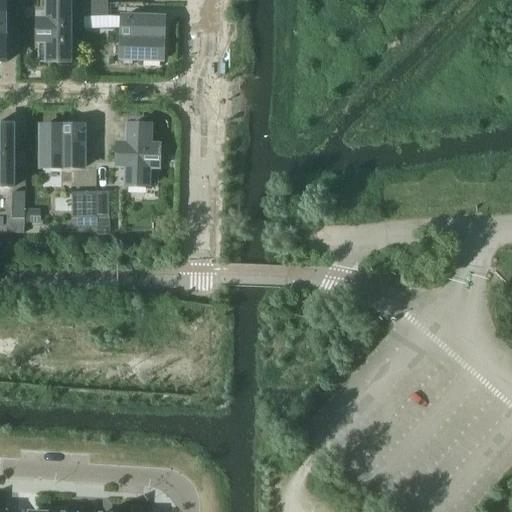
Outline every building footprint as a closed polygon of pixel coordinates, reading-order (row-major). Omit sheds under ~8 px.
[(47,23),(37,23),(37,64),(69,64),(69,25),(77,25),(76,0),(69,0),(69,3),(47,3),(47,23)] [(108,5),(81,6),(81,18),(108,18),(108,5)] [(120,61),(162,62),(164,20),(122,18),(120,61)] [(126,169),(125,188),(148,189),(148,169),(158,170),(159,148),(149,147),(150,128),(128,127),(127,146),(117,146),(116,168),(126,169)] [(0,188),(12,189),(12,128),(0,128),(0,188)] [(41,128),(41,170),(83,170),(83,128),(41,128)] [(96,220),(96,193),(70,194),(70,220),(96,220)] [(109,193),(96,193),(96,220),(109,219),(109,193)] [(12,220),(24,220),(24,194),(12,194),(12,220)] [(333,196),(309,197),(309,207),(333,206),(333,196)] [(25,211),(25,223),(37,223),(37,211),(25,211)]
